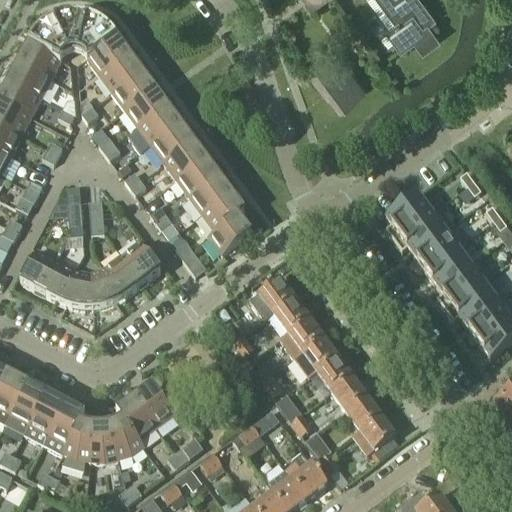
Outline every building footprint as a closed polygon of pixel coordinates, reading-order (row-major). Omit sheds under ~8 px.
[(302,0),(311,11),(325,0),(302,0)] [(379,0),(396,23),(386,30),(400,49),(413,39),(414,39),(423,51),(437,41),(426,25),(434,19),(423,5),(422,6),(421,6),(417,0),(379,0)] [(54,27),(68,59),(70,59),(75,58),(78,59),(79,55),(82,43),(87,24),(79,23),(71,23),(62,24),(55,26),(54,27)] [(79,55),(78,59),(80,59),(84,63),(86,65),(115,44),(111,39),(107,35),(102,31),(97,28),(89,25),(87,24),(82,43),(79,55)] [(32,45),(29,49),(29,50),(46,59),(57,65),(61,66),(62,64),(66,61),(68,59),(54,27),(48,30),(41,35),(36,40),(32,45)] [(115,44),(86,65),(99,83),(128,61),(115,44)] [(28,51),(19,69),(50,86),(60,68),(61,66),(57,65),(46,59),(29,50),(29,49),(28,51)] [(338,110),(364,90),(336,53),(308,74),(322,92),(324,91),(338,110)] [(128,61),(99,83),(112,100),(141,78),(128,61)] [(19,69),(9,88),(41,105),(50,86),(19,69)] [(141,78),(112,100),(125,117),(154,96),(141,78)] [(9,88),(0,104),(0,107),(30,124),(41,105),(9,88)] [(154,96),(125,117),(138,135),(166,113),(154,96)] [(0,107),(0,132),(20,143),(30,124),(0,107)] [(166,113),(138,135),(150,152),(179,131),(166,113)] [(92,114),(81,122),(87,129),(98,121),(92,114)] [(57,124),(69,130),(74,122),(62,116),(57,124)] [(179,131),(150,152),(163,170),(192,148),(179,131)] [(0,132),(0,156),(10,162),(20,143),(0,132)] [(109,144),(98,152),(103,160),(114,152),(109,144)] [(50,148),(46,156),(58,163),(62,155),(50,148)] [(192,148),(163,170),(176,187),(205,165),(192,148)] [(114,152),(103,160),(109,167),(120,159),(114,152)] [(0,156),(0,181),(10,162),(0,156)] [(42,165),(53,171),(58,163),(46,156),(42,165)] [(205,165),(176,187),(189,205),(218,183),(205,165)] [(124,187),(129,195),(140,187),(134,179),(124,187)] [(467,193),(473,188),(466,179),(460,183),(467,193)] [(218,183),(189,205),(202,222),(231,200),(218,183)] [(30,187),(26,195),(37,201),(42,193),(30,187)] [(140,187),(129,195),(135,202),(145,194),(140,187)] [(473,188),(467,193),(474,203),(480,198),(473,188)] [(21,203),(33,209),(37,201),(26,195),(21,203)] [(231,200),(202,222),(214,238),(215,239),(237,222),(238,223),(244,218),(231,200)] [(391,232),(385,236),(393,247),(431,219),(418,201),(386,225),(391,232)] [(88,209),(90,233),(103,232),(101,208),(88,209)] [(67,210),(69,234),(82,233),(80,209),(67,210)] [(431,219),(393,247),(402,259),(408,254),(412,260),(452,231),(439,213),(431,219)] [(493,228),(499,223),(492,213),(485,218),(493,228)] [(149,222),(155,229),(166,222),(160,214),(149,222)] [(166,222),(155,229),(160,237),(171,229),(166,222)] [(251,240),(238,223),(237,222),(215,239),(214,238),(207,243),(222,262),(251,240)] [(499,223),(493,228),(500,237),(506,232),(499,223)] [(10,225),(6,233),(17,239),(22,231),(10,225)] [(452,231),(412,260),(425,278),(465,248),(452,231)] [(90,233),(91,242),(104,241),(103,232),(90,233)] [(6,233),(1,242),(12,247),(13,248),(17,239),(6,233)] [(69,244),(83,243),(82,233),(69,234),(69,244)] [(121,262),(142,291),(160,277),(139,248),(121,262)] [(186,248),(175,256),(180,264),(191,256),(186,248)] [(465,248),(425,278),(438,295),(478,266),(477,265),(473,268),(462,252),(466,249),(465,248)] [(19,288),(40,299),(56,267),(36,256),(19,288)] [(180,264),(195,283),(205,275),(191,256),(180,264)] [(104,275),(124,303),(130,300),(142,291),(121,262),(104,275)] [(442,301),(437,306),(445,317),(491,283),(478,266),(438,295),(442,301)] [(56,267),(40,299),(59,309),(76,277),(56,267)] [(90,280),(92,315),(98,315),(106,313),(114,310),(121,305),(124,303),(104,275),(103,275),(90,280)] [(76,277),(59,309),(67,313),(75,314),(82,315),(89,315),(92,315),(90,280),(89,280),(76,277)] [(491,283),(445,317),(453,328),(459,324),(464,330),(504,301),(491,283)] [(257,301),(272,320),(294,304),(279,284),(257,301)] [(511,312),(504,301),(464,330),(477,348),(511,322),(511,312)] [(278,345),(308,323),(294,304),(272,320),(286,339),(278,345)] [(511,322),(477,348),(490,365),(511,349),(511,322)] [(308,323),(278,345),(293,366),(323,344),(308,323)] [(229,345),(234,341),(230,335),(224,339),(229,345)] [(243,341),(232,350),(237,357),(248,349),(243,341)] [(323,344),(293,366),(307,385),(315,379),(338,364),(323,344)] [(248,349),(237,357),(242,364),(254,356),(248,349)] [(315,379),(330,399),(351,382),(338,364),(315,379)] [(0,393),(0,428),(5,431),(26,391),(7,381),(0,393)] [(273,381),(261,389),(266,396),(278,388),(273,381)] [(330,399),(344,418),(366,402),(351,382),(330,399)] [(278,388),(266,396),(271,403),(283,395),(278,388)] [(26,391),(5,431),(23,441),(28,433),(45,401),(26,391)] [(155,435),(156,436),(175,422),(164,408),(167,404),(167,400),(165,396),(161,392),(158,392),(155,393),(154,394),(153,392),(134,406),(155,435)] [(506,427),(511,423),(511,396),(493,410),(506,427)] [(28,433),(23,441),(43,452),(64,411),(45,401),(28,433)] [(290,405),(287,401),(276,409),(279,413),(290,405)] [(351,442),(351,443),(380,422),(366,402),(344,418),(358,437),(351,442)] [(139,447),(140,448),(156,436),(155,435),(134,406),(116,419),(120,425),(122,425),(138,448),(139,447)] [(64,411),(43,452),(61,461),(62,460),(65,452),(67,453),(80,428),(81,428),(85,422),(64,411)] [(263,422),(271,432),(278,427),(271,417),(263,422)] [(301,420),(290,429),(295,436),(307,427),(301,420)] [(380,422),(351,443),(366,463),(395,442),(380,422)] [(108,431),(118,467),(132,463),(144,454),(140,448),(139,447),(138,448),(122,425),(120,425),(116,428),(112,430),(108,431)] [(307,427),(295,436),(301,443),(312,434),(307,427)] [(65,452),(62,460),(66,462),(62,472),(83,478),(84,468),(90,469),(90,468),(94,432),(91,432),(86,430),(81,428),(80,428),(67,453),(65,452)] [(244,436),(252,447),(260,442),(251,430),(244,436)] [(90,468),(90,469),(104,471),(118,467),(108,431),(105,432),(98,432),(94,432),(90,468)] [(238,456),(245,451),(245,452),(252,447),(244,436),(231,446),(238,456)] [(252,447),(245,452),(251,460),(265,449),(260,442),(252,447)] [(186,453),(192,463),(203,455),(198,447),(196,446),(186,453)] [(174,460),(182,470),(189,465),(182,454),(174,460)] [(4,458),(0,466),(0,469),(7,473),(12,462),(4,458)] [(205,465),(214,476),(221,471),(212,459),(205,465)] [(330,459),(319,467),(324,474),(335,466),(330,459)] [(167,465),(175,476),(182,470),(174,460),(167,465)] [(12,462),(7,473),(15,478),(20,467),(12,462)] [(207,481),(214,476),(205,465),(198,470),(207,481)] [(335,466),(324,474),(329,481),(340,473),(335,466)] [(284,475),(307,505),(326,490),(310,469),(300,476),(294,468),(284,475)] [(191,475),(181,482),(186,489),(196,482),(191,475)] [(279,511),(297,511),(307,505),(284,475),(265,490),(271,498),(270,499),(279,511)] [(130,485),(128,476),(121,478),(124,487),(130,485)] [(43,478),(37,490),(45,494),(51,482),(43,478)] [(3,479),(0,486),(0,492),(6,495),(11,484),(3,479)] [(51,482),(45,494),(53,498),(59,487),(51,482)] [(168,510),(182,500),(173,488),(159,499),(168,510)] [(125,496),(134,506),(141,501),(133,490),(125,496)] [(119,501),(126,511),(134,506),(125,496),(119,501)] [(251,511),(279,511),(270,499),(251,511)] [(422,511),(446,511),(438,500),(422,511)] [(64,501),(60,509),(65,511),(83,511),(86,505),(74,501),(70,504),(64,501)]
